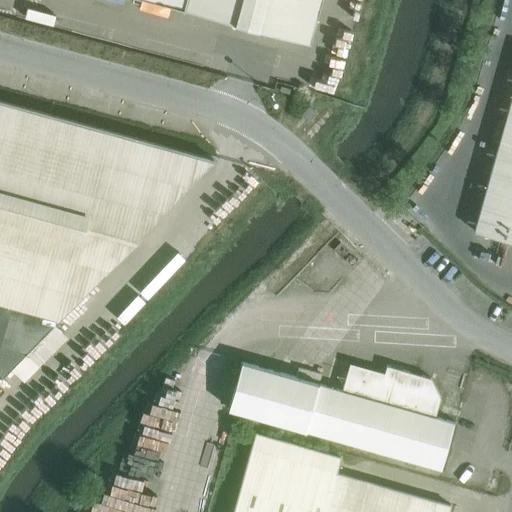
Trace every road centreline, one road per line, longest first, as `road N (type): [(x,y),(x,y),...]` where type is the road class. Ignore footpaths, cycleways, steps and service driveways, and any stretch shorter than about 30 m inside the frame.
road 1 (unclassified): [(511,352),(468,329),(263,130),(218,108),(0,49)]
road 2 (unknown): [(487,339),(315,307),(239,328),(216,345),(164,511)]
